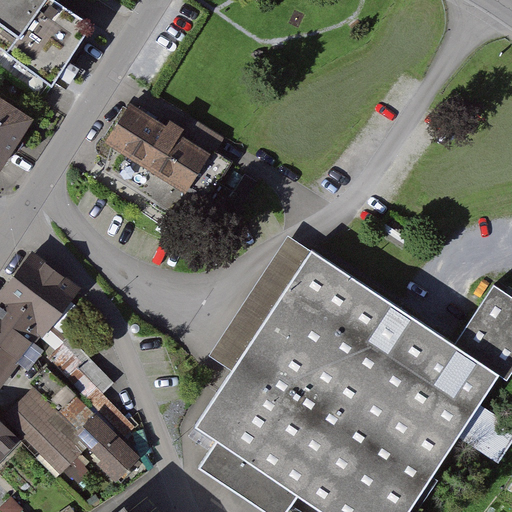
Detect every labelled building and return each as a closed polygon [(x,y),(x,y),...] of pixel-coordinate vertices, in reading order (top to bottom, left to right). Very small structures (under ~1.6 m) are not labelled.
[(0,0),(0,46),(52,85),(90,21),(57,0),(0,0)] [(0,164),(31,116),(0,96),(0,164)] [(228,164),(130,104),(96,160),(180,209),(205,200),(228,164)] [(456,344),(309,248),(193,424),(214,438),(196,465),(268,511),(285,511),(298,492),(328,511),(409,511),(501,373),(506,377),(511,367),(511,297),(494,286),(456,344)] [(72,285),(29,252),(0,288),(0,306),(35,333),(43,323),(53,332),(65,316),(55,308),(72,285)] [(29,341),(35,333),(0,306),(0,347),(14,359),(22,365),(37,346),(29,341)] [(50,354),(127,433),(136,424),(103,390),(114,379),(70,335),(50,354)] [(0,377),(14,359),(0,347),(0,377)] [(50,371),(7,414),(52,459),(77,434),(117,474),(135,456),(50,371)] [(0,453),(18,436),(0,418),(0,453)]
